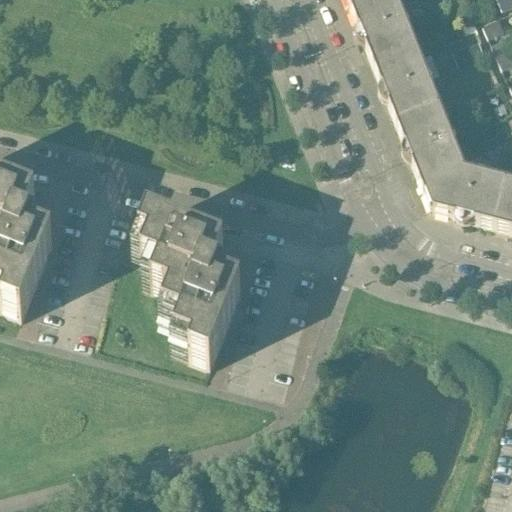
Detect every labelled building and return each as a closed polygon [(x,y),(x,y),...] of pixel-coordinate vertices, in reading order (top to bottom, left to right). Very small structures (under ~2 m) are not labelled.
[(342,0),(350,17),(392,0),(342,0)] [(393,0),(392,0),(350,17),(358,37),(362,35),(366,45),(369,53),(365,55),(373,75),(417,58),(393,0)] [(511,0),(507,0),(496,5),(502,17),(511,12),(511,0)] [(498,26),(482,33),(487,45),(503,37),(498,26)] [(460,70),(484,60),(479,46),(454,57),(460,70)] [(511,68),(506,55),(494,60),(501,76),(511,70),(511,68)] [(417,58),(373,75),(380,95),(385,93),(388,100),(392,111),(388,113),(396,134),(440,116),(417,58)] [(427,82),(438,79),(433,59),(422,62),(427,82)] [(473,135),(451,144),(440,116),(396,134),(404,154),(408,152),(411,159),(415,170),(411,172),(421,198),(465,180),(463,175),(472,171),(463,149),(476,144),(473,135)] [(465,180),(421,198),(430,219),(454,226),(455,221),(462,223),(474,226),(473,231),(494,236),(506,190),(465,180)] [(511,191),(506,190),(494,236),(511,240),(511,191)] [(0,319),(21,328),(52,252),(32,244),(35,235),(26,231),(35,212),(0,197),(0,308),(3,310),(0,318),(0,319)] [(209,377),(240,301),(220,293),(224,284),(215,280),(223,261),(147,230),(138,251),(147,255),(140,274),(157,281),(150,300),(169,307),(161,326),(180,334),(173,351),(192,359),(188,368),(209,377)]
